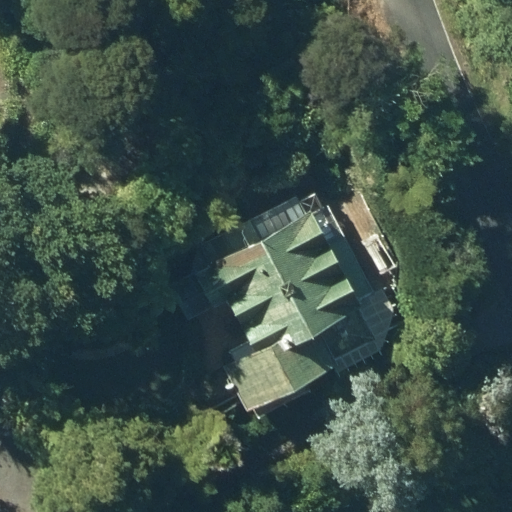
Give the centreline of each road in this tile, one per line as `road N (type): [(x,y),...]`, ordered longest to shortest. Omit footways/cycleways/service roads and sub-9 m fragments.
road 1 (residential): [(511,247),(418,72),(399,0)]
road 2 (unknown): [(67,0),(67,102),(53,172),(0,219)]
